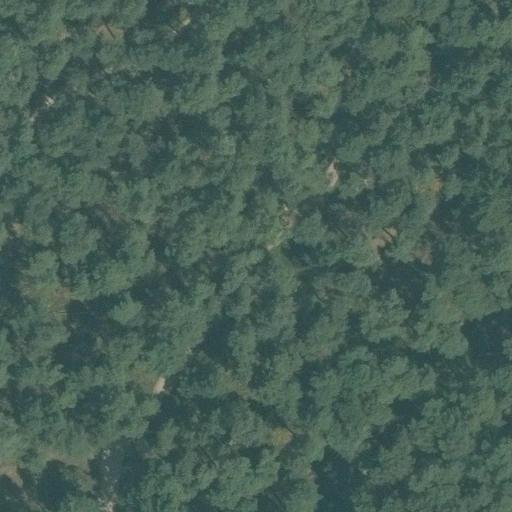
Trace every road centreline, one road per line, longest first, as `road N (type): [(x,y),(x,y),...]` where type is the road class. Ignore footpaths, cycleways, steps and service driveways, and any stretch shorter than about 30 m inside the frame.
road 1 (unknown): [(490,0),(349,123),(282,202),(118,425),(93,511)]
road 2 (track): [(204,0),(93,62),(59,91),(0,178)]
